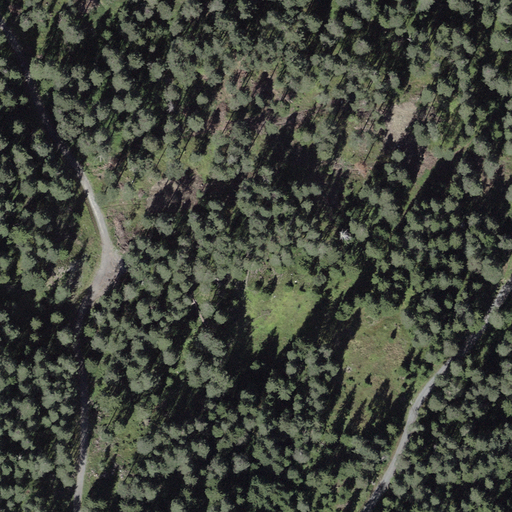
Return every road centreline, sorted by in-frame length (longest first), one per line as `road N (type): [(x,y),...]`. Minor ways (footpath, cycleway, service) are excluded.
road 1 (track): [(89,511),(93,440),(80,323),(107,266),(106,220),(45,122),(0,23)]
road 2 (track): [(511,299),(451,357),(372,477),(362,511)]
